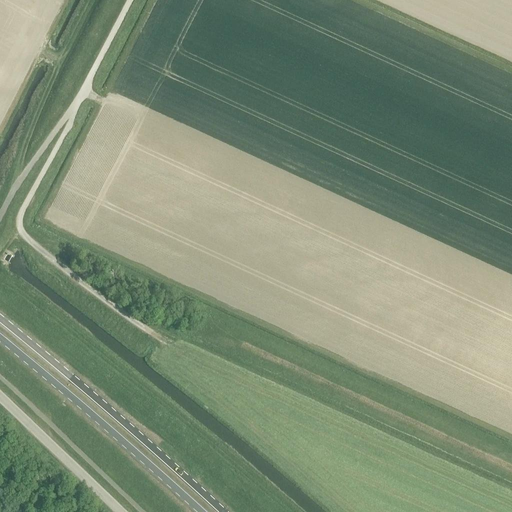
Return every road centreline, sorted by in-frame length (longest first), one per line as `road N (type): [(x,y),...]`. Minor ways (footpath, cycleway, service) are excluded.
road 1 (track): [(139,326),(163,321),(223,338),(511,468)]
road 2 (primary): [(223,511),(0,320)]
road 3 (primary): [(0,338),(200,511)]
road 4 (track): [(130,0),(18,223)]
road 5 (track): [(14,188),(50,85),(94,0)]
road 6 (unclassified): [(118,511),(0,398)]
road 7 (track): [(139,326),(18,223)]
